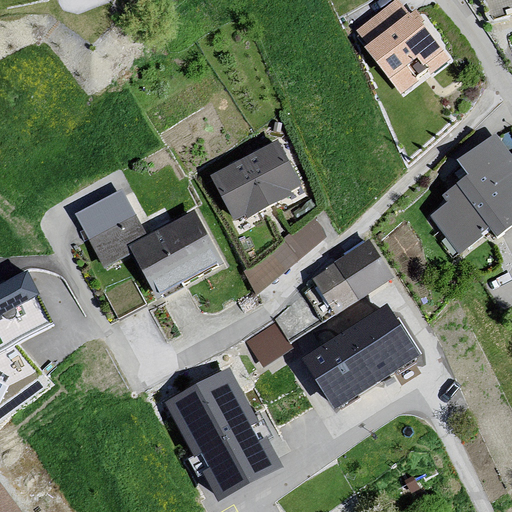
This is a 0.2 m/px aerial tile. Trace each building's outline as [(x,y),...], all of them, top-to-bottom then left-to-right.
[(400,0),(398,0),(352,35),(401,100),(449,64),(400,0)] [(279,139),(210,174),(234,222),(303,187),(279,139)] [(511,168),(493,142),(458,167),(468,182),(441,202),(448,211),(433,222),(462,262),(492,240),(498,249),(511,238),(511,168)] [(132,253),(157,299),(223,263),(193,209),(146,235),(121,190),(74,215),(103,268),(132,253)] [(243,268),(257,287),(330,235),(317,216),(243,268)] [(368,248),(312,283),(337,323),(393,288),(368,248)] [(28,271),(0,285),(0,346),(53,319),(28,271)] [(387,312),(303,365),(336,417),(420,365),(387,312)] [(272,328),(252,341),(264,361),(285,348),(272,328)] [(229,369),(168,402),(221,499),(282,466),(229,369)] [(22,511),(0,483),(0,511),(22,511)]
